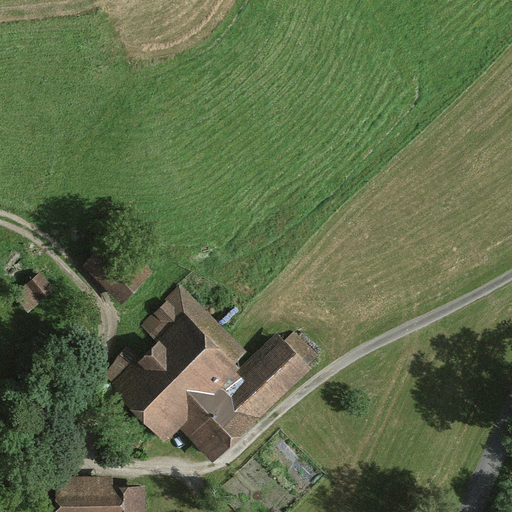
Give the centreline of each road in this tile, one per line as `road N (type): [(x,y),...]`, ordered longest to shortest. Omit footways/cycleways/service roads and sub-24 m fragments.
road 1 (track): [(198,476),(119,469),(103,457),(102,301),(86,273),(0,216)]
road 2 (track): [(198,476),(228,463),(325,379),(511,277)]
